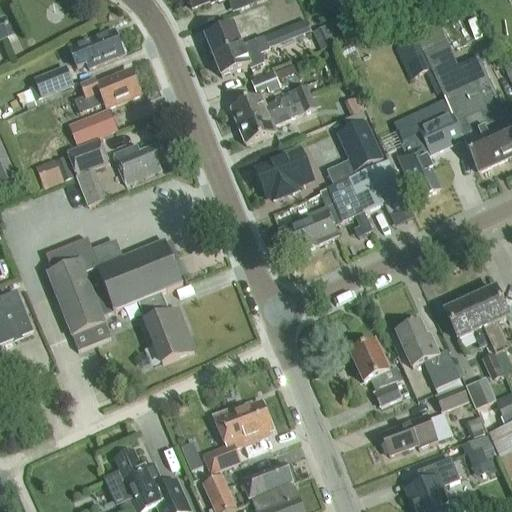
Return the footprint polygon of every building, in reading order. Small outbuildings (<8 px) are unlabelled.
[(184,0),(187,6),(191,7),(192,12),(210,4),(211,5),(218,2),(219,4),(229,0),(184,0)] [(328,0),(329,3),(330,5),(332,7),(334,8),(336,9),(339,9),(341,8),(344,7),(345,5),(347,2),(346,0),(328,0)] [(272,20),(266,4),(259,7),(242,14),(248,30),(272,20)] [(0,44),(13,38),(5,21),(0,23),(0,44)] [(459,70),(448,47),(439,27),(416,38),(444,100),(449,117),(452,116),(479,176),(511,160),(511,120),(501,126),(495,114),(502,110),(479,61),(459,70)] [(212,55),(214,60),(242,49),(235,29),(206,41),(209,47),(207,48),(210,56),(212,55)] [(321,53),(334,47),(326,29),(313,35),(321,53)] [(99,69),(125,59),(115,34),(89,45),(89,46),(72,53),(77,67),(95,59),(99,69)] [(265,67),(261,58),(270,54),(265,40),(242,49),(214,60),(216,66),(214,67),(218,75),(220,74),(222,80),(250,69),(251,73),(265,67)] [(408,84),(432,73),(417,41),(394,52),(408,84)] [(278,85),(297,77),(293,68),(275,76),(278,85)] [(74,89),(67,70),(35,82),(37,89),(30,91),(31,93),(22,96),(27,108),(74,89)] [(107,112),(141,99),(131,74),(101,86),(99,81),(80,89),(85,99),(75,103),(80,117),(105,107),(107,112)] [(269,95),(281,91),(278,85),(275,76),(252,85),(257,96),(268,92),(269,95)] [(239,130),(312,100),(308,89),(290,96),(291,98),(265,109),(261,99),(231,111),(239,130)] [(317,112),(312,100),(239,130),(246,149),(277,137),(274,130),(291,124),(290,122),(317,112)] [(428,162),(455,150),(464,146),(463,143),(458,145),(447,119),(449,117),(444,100),(411,115),(424,145),(417,149),(415,144),(403,150),(406,157),(398,160),(415,197),(421,194),(424,201),(440,194),(430,174),(433,173),(428,162)] [(360,101),(348,107),(354,119),(366,114),(360,101)] [(119,135),(110,112),(69,129),(78,151),(119,135)] [(327,131),(322,117),(299,127),(304,140),(327,131)] [(385,163),(367,125),(337,139),(355,177),(385,163)] [(319,150),(332,145),(327,133),(314,138),(319,150)] [(108,169),(98,145),(68,156),(78,181),(108,169)] [(167,163),(161,147),(141,155),(138,148),(114,158),(126,188),(162,173),(159,166),(167,163)] [(0,189),(15,183),(0,148),(0,189)] [(263,191),(267,202),(272,200),(274,205),(299,195),(297,191),(314,184),(301,151),(283,158),(285,163),(256,173),(258,177),(256,181),(259,189),(263,191)] [(65,161),(56,165),(64,185),(73,181),(65,161)] [(390,217),(409,208),(389,165),(351,182),(320,196),(326,209),(293,224),(294,227),(280,234),(289,257),(304,250),(306,256),(318,250),(339,241),(334,230),(386,208),(390,217)] [(37,173),(45,193),(64,185),(56,166),(37,173)] [(102,196),(86,203),(89,210),(105,204),(102,196)] [(183,289),(165,244),(149,250),(149,251),(122,262),(119,254),(108,249),(93,255),(88,242),(46,259),(52,275),(47,277),(79,355),(112,342),(103,321),(115,316),(115,317),(139,307),(163,298),(183,289)] [(496,292),(471,304),(504,379),(511,375),(511,372),(504,355),(510,352),(498,326),(509,322),(496,292)] [(0,349),(34,336),(17,295),(0,302),(0,349)] [(171,317),(163,298),(139,307),(147,327),(146,327),(163,368),(195,355),(178,314),(171,317)] [(504,379),(471,304),(446,315),(459,344),(474,338),(480,353),(486,350),(491,360),(482,364),(491,385),(504,379)] [(424,366),(432,384),(436,393),(460,382),(448,354),(439,359),(433,346),(430,347),(420,326),(397,336),(413,371),(424,366)] [(390,375),(376,345),(351,357),(364,387),(371,384),(377,397),(375,398),(381,411),(402,402),(396,388),(403,385),(397,371),(390,375)] [(490,408),(481,385),(466,391),(476,414),(490,408)] [(469,407),(463,390),(436,401),(443,417),(469,407)] [(511,416),(511,396),(495,404),(503,421),(511,416)] [(259,407),(250,410),(249,408),(233,414),(232,413),(210,421),(223,453),(200,462),(207,480),(239,468),(233,455),(268,441),(267,437),(270,435),(259,407)] [(438,446),(428,419),(410,426),(397,431),(398,433),(382,439),(390,460),(417,450),(419,453),(438,446)] [(486,439),(480,424),(469,428),(475,444),(486,439)] [(511,426),(489,437),(511,487),(511,426)] [(473,470),(496,461),(489,444),(466,452),(473,470)] [(142,474),(134,456),(116,463),(122,477),(120,478),(108,484),(120,511),(130,511),(134,510),(134,511),(154,511),(157,511),(156,511),(191,511),(178,483),(165,489),(156,468),(144,473),(142,474)] [(198,459),(187,463),(192,475),(203,471),(198,459)] [(450,511),(443,492),(460,485),(452,462),(418,475),(423,488),(408,494),(414,511),(450,511)] [(286,468),(259,478),(242,484),(249,503),(293,486),(286,468)] [(236,511),(238,511),(223,479),(203,489),(213,511),(236,511)] [(291,489),(262,500),(252,503),(255,511),(302,511),(295,492),(291,489)]
